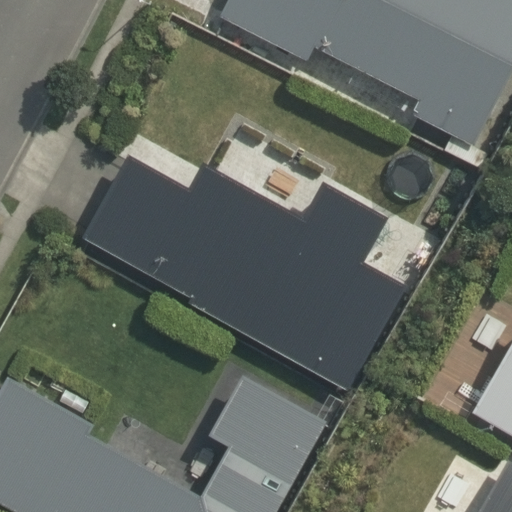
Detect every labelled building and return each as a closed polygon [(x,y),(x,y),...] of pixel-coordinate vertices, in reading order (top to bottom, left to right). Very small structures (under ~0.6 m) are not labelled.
[(511,0),(223,0),(217,14),(306,58),(312,46),(416,97),(408,112),(471,143),(511,66),(511,0)] [(185,300),(348,389),(406,283),(361,259),(385,215),(321,180),(301,216),(199,161),(186,185),(126,152),(81,235),(188,294),(185,300)] [(511,431),(511,335),(470,408),(511,431)] [(93,421),(4,373),(0,380),(0,503),(16,511),(275,511),(329,420),(240,373),(207,433),(226,442),(197,493),(85,433),(93,421)] [(511,511),(511,458),(506,455),(472,511),(511,511)]
